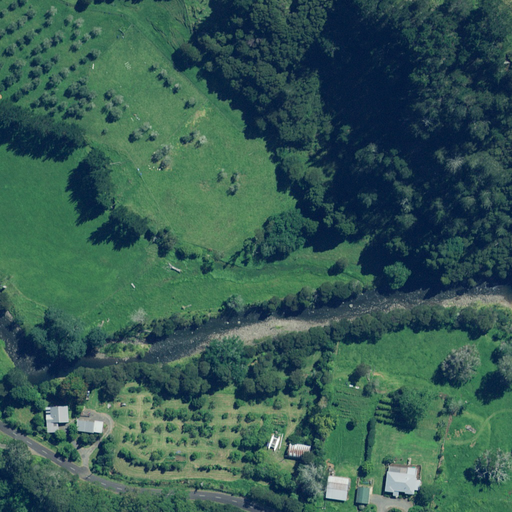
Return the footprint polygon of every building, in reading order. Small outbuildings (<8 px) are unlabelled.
[(58,425),(69,424),(68,408),(46,409),(48,434),(58,433),(58,425)] [(95,422),(78,420),(77,430),(94,432),(95,422)] [(291,443),(289,457),(309,461),(312,447),(291,443)] [(417,469),(389,466),(386,491),(395,492),(395,490),(406,491),(406,493),(415,494),(415,489),(420,489),(421,480),(416,479),(417,469)] [(346,502),(349,481),(328,478),(325,499),(346,502)] [(368,503),(369,488),(358,487),(356,502),(368,503)]
